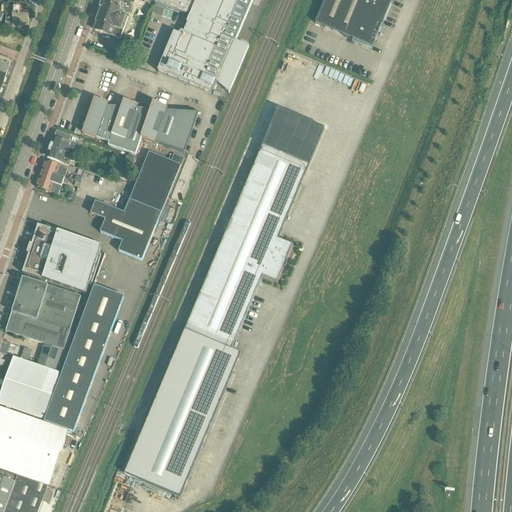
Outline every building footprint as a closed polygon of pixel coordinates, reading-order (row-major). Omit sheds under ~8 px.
[(105,0),(94,32),(120,41),(128,18),(126,17),(127,13),(130,14),(133,6),(130,5),(132,0),(131,0),(118,0),(118,1),(114,0),(105,0)] [(173,33),(156,72),(211,95),(216,82),(217,82),(235,41),(236,42),(254,0),(151,0),(151,2),(155,4),(154,5),(188,17),(185,24),(187,25),(182,36),(173,33)] [(326,0),(315,26),(372,50),(393,0),(326,0)] [(6,14),(13,17),(29,18),(29,9),(24,9),(24,6),(11,5),(11,4),(5,4),(1,7),(1,13),(6,14)] [(6,14),(5,29),(23,29),(23,26),(29,26),(29,18),(13,17),(6,14)] [(0,75),(5,78),(11,61),(0,57),(0,75)] [(92,107),(82,135),(109,144),(117,120),(121,109),(107,108),(108,105),(94,100),(92,107)] [(121,109),(117,120),(149,131),(146,141),(184,154),(197,116),(199,116),(199,115),(165,112),(167,109),(153,104),(150,111),(136,110),(137,107),(123,102),(121,109)] [(109,144),(107,147),(135,157),(141,139),(146,141),(149,131),(117,120),(109,144)] [(52,145),(51,145),(50,149),(76,158),(78,153),(69,150),(71,144),(69,143),(71,137),(57,132),(55,139),(54,139),(52,145)] [(308,166),(262,147),(220,247),(140,440),(126,475),(181,498),(241,355),(231,351),(262,277),(277,283),(292,246),(277,240),(308,166)] [(76,158),(50,149),(49,152),(47,159),(69,167),(71,162),(74,163),(76,158)] [(123,163),(119,162),(118,166),(131,171),(132,166),(135,158),(126,155),(115,151),(114,155),(124,159),(123,163)] [(99,233),(121,243),(118,252),(141,262),(183,160),(173,156),(170,163),(148,154),(123,214),(110,209),(96,203),(91,215),(105,220),(99,233)] [(59,167),(45,162),(41,175),(63,183),(65,179),(68,170),(59,167)] [(113,166),(111,173),(110,176),(127,180),(130,171),(113,166)] [(36,188),(51,193),(58,196),(63,183),(41,175),(36,188)] [(23,272),(22,272),(22,273),(85,294),(86,293),(100,248),(101,247),(37,227),(37,228),(31,246),(34,247),(33,248),(29,247),(28,252),(32,253),(31,254),(29,254),(23,272)] [(74,338),(76,333),(69,331),(81,298),(23,279),(10,319),(74,338)] [(94,287),(44,422),(73,433),(123,298),(94,287)] [(10,319),(6,333),(44,345),(69,353),(74,338),(10,319)] [(44,345),(37,366),(60,375),(60,374),(61,374),(69,353),(44,345)] [(13,358),(0,396),(0,405),(44,421),(60,375),(37,366),(13,358)] [(0,413),(0,475),(6,477),(48,492),(67,437),(0,413)] [(0,511),(5,511),(15,488),(20,490),(22,484),(6,478),(4,484),(0,482),(0,511)] [(18,501),(13,511),(36,511),(44,491),(22,484),(20,490),(21,491),(20,495),(18,495),(16,500),(18,501)]
